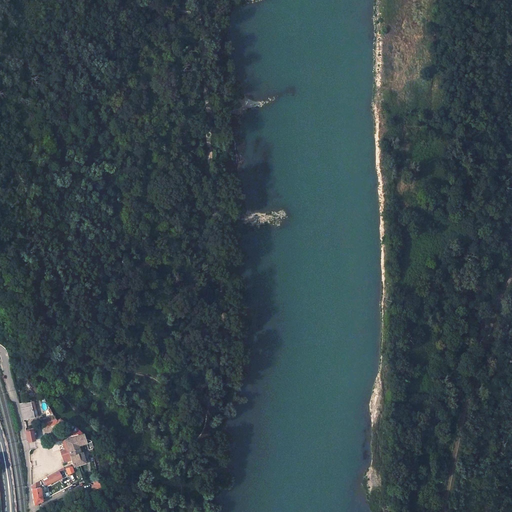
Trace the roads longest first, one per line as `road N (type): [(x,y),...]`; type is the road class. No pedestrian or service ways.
road 1 (track): [(511,273),(470,387),(443,511)]
road 2 (residential): [(0,350),(26,446),(31,510)]
